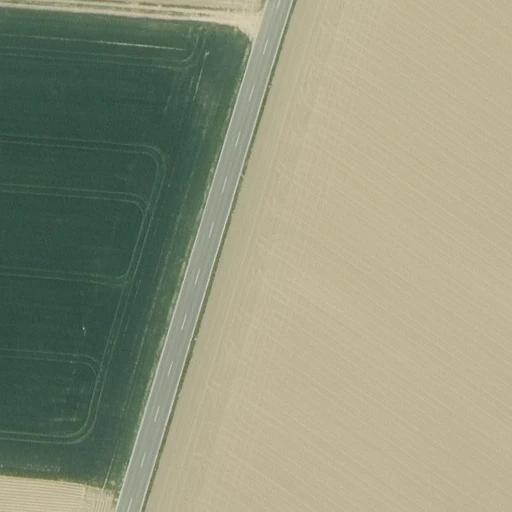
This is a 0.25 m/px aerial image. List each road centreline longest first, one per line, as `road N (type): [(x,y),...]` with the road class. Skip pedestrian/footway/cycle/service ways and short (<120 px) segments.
road 1 (unclassified): [(125,511),(277,0)]
road 2 (track): [(269,20),(0,0)]
